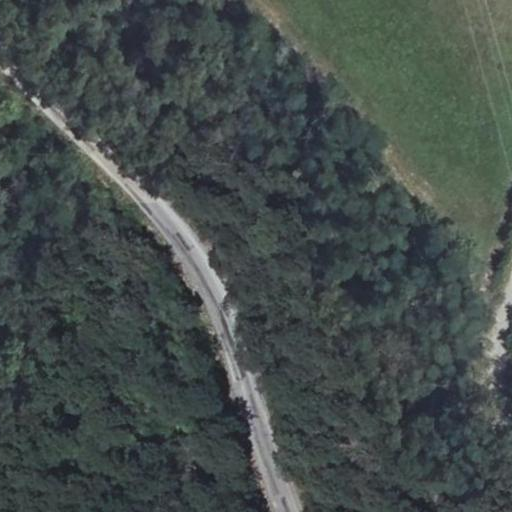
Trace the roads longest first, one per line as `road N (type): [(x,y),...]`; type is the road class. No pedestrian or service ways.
road 1 (tertiary): [(288,511),(221,314),(197,267),(167,221),(0,56)]
road 2 (track): [(511,293),(495,365),(511,437)]
